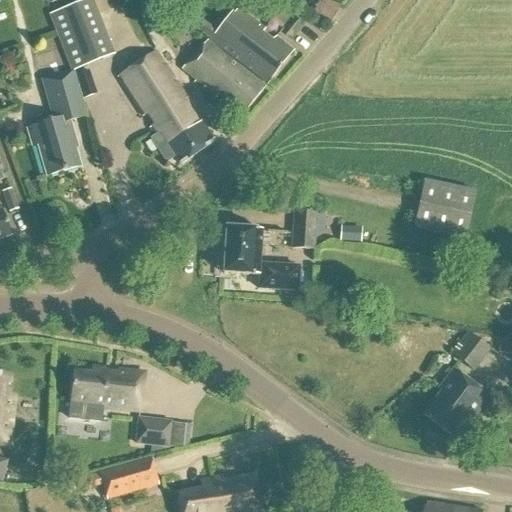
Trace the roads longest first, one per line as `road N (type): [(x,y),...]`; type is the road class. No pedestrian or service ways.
road 1 (unclassified): [(78,250),(132,228),(201,184),(363,0)]
road 2 (tertiary): [(343,458),(181,344),(85,312)]
road 3 (tertiary): [(511,492),(413,479),(343,458)]
